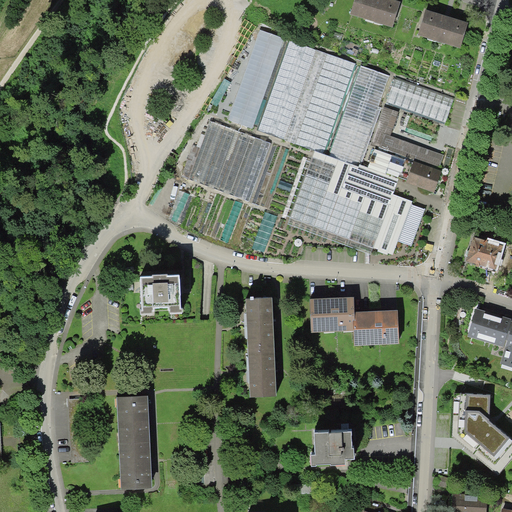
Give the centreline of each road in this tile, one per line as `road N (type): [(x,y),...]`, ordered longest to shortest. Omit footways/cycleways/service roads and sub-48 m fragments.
road 1 (residential): [(60,511),(48,375),(70,304),(104,239),(129,213),(223,260),(275,271),(434,278)]
road 2 (residential): [(497,3),(434,278)]
road 3 (residential): [(434,278),(421,511)]
